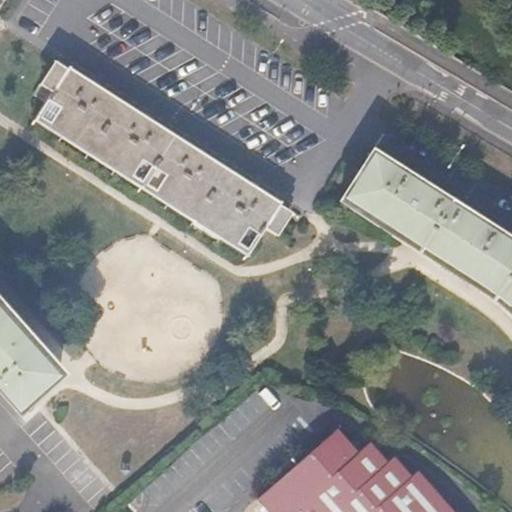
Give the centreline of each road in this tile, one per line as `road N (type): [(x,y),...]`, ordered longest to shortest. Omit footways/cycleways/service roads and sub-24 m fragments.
road 1 (tertiary): [(289,0),(511,141)]
road 2 (residential): [(90,511),(0,428)]
